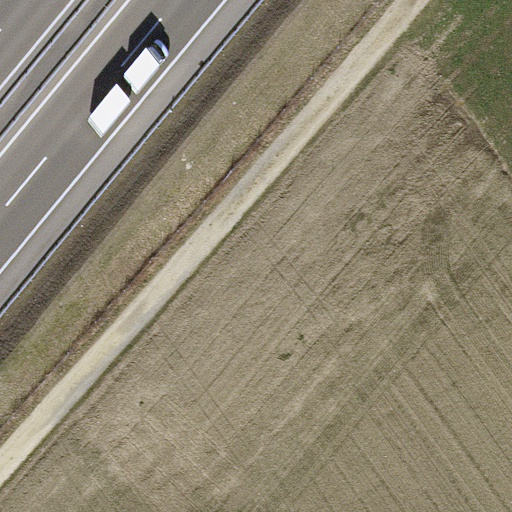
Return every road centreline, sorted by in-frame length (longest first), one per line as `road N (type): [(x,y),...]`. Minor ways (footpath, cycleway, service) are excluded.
road 1 (track): [(0,470),(418,0)]
road 2 (motorway): [(0,218),(179,0)]
